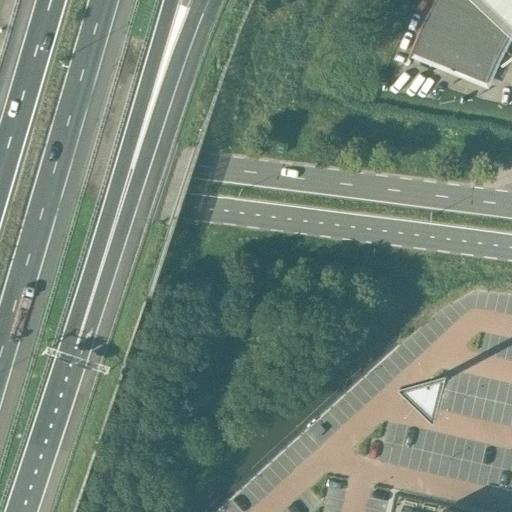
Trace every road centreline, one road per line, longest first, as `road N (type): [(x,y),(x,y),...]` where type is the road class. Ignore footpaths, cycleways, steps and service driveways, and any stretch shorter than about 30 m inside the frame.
road 1 (secondary): [(511,206),(0,141)]
road 2 (secondary): [(0,184),(511,247)]
road 3 (motorway): [(72,357),(199,0)]
road 4 (motorway): [(72,357),(169,0)]
road 5 (motorway): [(0,354),(103,0)]
road 6 (motorway): [(49,0),(0,171)]
road 7 (motorway): [(22,511),(72,357)]
